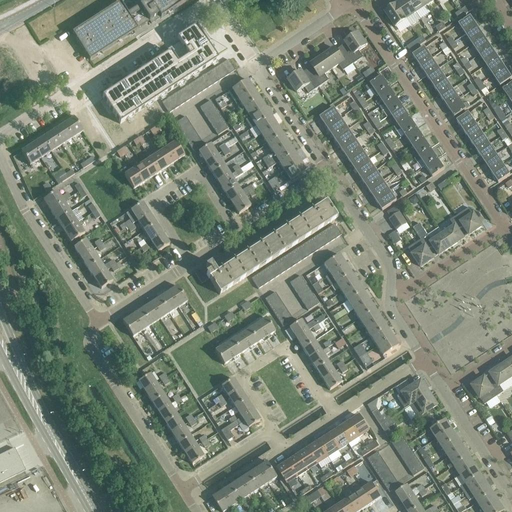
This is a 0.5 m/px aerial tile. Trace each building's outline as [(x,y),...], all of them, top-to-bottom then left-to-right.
[(120,3),(72,34),(90,61),(138,30),(137,30),(149,22),(151,24),(160,19),(188,2),(186,0),(147,0),(148,1),(127,14),(120,3)] [(406,0),(404,0),(396,6),(406,20),(416,13),(406,0)] [(421,0),(406,0),(416,13),(426,7),(421,0)] [(470,5),(459,12),(462,18),(473,10),(470,5)] [(406,20),(396,6),(386,13),(395,28),(406,20)] [(459,25),(465,36),(477,28),(471,17),(459,25)] [(170,53),(102,98),(120,125),(218,61),(216,58),(227,51),(227,50),(223,52),(206,40),(202,33),(200,34),(196,28),(177,40),(181,47),(171,54),(170,53)] [(465,36),(473,46),(485,38),(477,28),(465,36)] [(346,44),(341,47),(353,65),(363,58),(359,52),(366,47),(358,34),(345,43),(346,44)] [(473,46),(479,57),(491,48),(485,38),(473,46)] [(422,44),(419,39),(407,48),(410,53),(422,44)] [(336,50),(323,58),(332,70),(339,65),(343,72),(353,65),(341,47),(336,51),(336,50)] [(479,57),(486,66),(498,58),(491,48),(479,57)] [(413,57),(420,67),(432,59),(425,49),(413,57)] [(447,49),(443,51),(446,57),(451,54),(447,49)] [(312,67),(307,71),(319,88),(329,81),(325,75),(332,70),(323,58),(311,66),(312,67)] [(460,61),(464,67),(469,64),(465,58),(460,61)] [(486,66),(493,77),(505,69),(498,58),(486,66)] [(420,67),(427,77),(439,69),(432,59),(420,67)] [(223,64),(229,75),(235,71),(228,61),(223,64)] [(217,68),(224,79),(229,75),(223,64),(217,68)] [(453,67),(457,72),(461,69),(458,64),(453,67)] [(365,71),(368,78),(377,74),(374,67),(365,71)] [(217,68),(212,72),(218,82),(224,79),(217,68)] [(427,77),(434,88),(446,80),(439,69),(427,77)] [(461,69),(457,72),(464,82),(468,79),(461,69)] [(511,79),(505,69),(493,77),(500,88),(511,79)] [(319,88),(307,71),(302,74),(301,73),(289,81),(297,94),(305,88),(309,95),(319,88)] [(213,86),(218,82),(212,72),(206,75),(213,86)] [(207,89),(213,86),(206,75),(200,79),(207,89)] [(372,89),(376,95),(389,87),(382,77),(366,88),(368,92),(372,89)] [(202,93),(207,89),(200,79),(195,82),(202,93)] [(474,82),(478,88),(483,84),(479,79),(474,82)] [(234,102),(237,100),(253,90),(247,80),(228,93),(234,102)] [(446,80),(434,88),(441,98),(452,90),(446,80)] [(196,96),(202,93),(195,82),(189,86),(196,96)] [(467,88),(470,93),(475,89),(472,84),(467,88)] [(511,84),(503,91),(509,101),(511,99),(511,84)] [(191,100),(196,96),(189,86),(184,89),(191,100)] [(376,95),(383,105),(396,98),(389,87),(376,95)] [(185,104),(191,100),(184,89),(178,93),(185,104)] [(475,89),(470,93),(473,98),(478,94),(475,89)] [(237,100),(243,109),(259,99),(253,90),(237,100)] [(441,98),(447,108),(459,100),(452,90),(441,98)] [(354,95),(361,106),(366,102),(359,92),(354,95)] [(180,107),(185,104),(178,93),(173,97),(180,107)] [(173,97),(167,100),(174,111),(180,107),(173,97)] [(226,107),(220,98),(215,101),(221,111),(226,107)] [(383,105),(379,108),(382,112),(386,110),(390,116),(403,108),(396,98),(383,105)] [(243,109),(249,118),(265,108),(259,99),(243,109)] [(168,114),(174,111),(167,100),(162,104),(168,114)] [(459,100),(447,108),(455,119),(471,108),(467,103),(463,106),(459,100)] [(200,108),(203,114),(214,107),(210,102),(200,108)] [(353,111),(353,112),(358,108),(354,102),(345,109),(348,114),(353,111)] [(491,106),(494,112),(499,108),(495,103),(491,106)] [(203,114),(207,120),(218,113),(214,107),(203,114)] [(251,129),(255,127),(271,117),(265,108),(249,118),(245,120),(251,129)] [(397,126),(409,118),(403,108),(390,116),(397,126)] [(499,108),(494,112),(501,122),(505,119),(501,114),(502,113),(499,108)] [(320,118),(327,130),(342,120),(334,109),(320,118)] [(483,112),(487,117),(492,114),(488,109),(483,112)] [(368,115),(375,126),(380,123),(373,112),(368,115)] [(207,120),(211,125),(221,118),(218,113),(207,120)] [(457,122),(464,133),(476,125),(469,114),(457,122)] [(255,127),(261,136),(276,126),(271,117),(255,127)] [(189,123),(185,118),(175,124),(178,130),(189,123)] [(211,125),(214,130),(225,124),(221,118),(211,125)] [(409,118),(397,126),(393,128),(396,133),(400,130),(404,137),(416,128),(409,118)] [(74,119),(63,126),(72,139),(83,132),(74,119)] [(327,130),(334,139),(348,129),(342,120),(327,130)] [(182,136),(193,129),(189,123),(178,130),(182,136)] [(363,126),(367,132),(372,128),(369,123),(363,126)] [(225,124),(214,130),(218,136),(228,129),(225,124)] [(464,133),(471,143),(483,135),(476,125),(464,133)] [(63,126),(53,132),(61,146),(72,139),(63,126)] [(261,136),(267,145),(282,135),(276,126),(261,136)] [(372,128),(367,132),(370,136),(375,133),(372,128)] [(404,137),(411,147),(423,139),(416,128),(404,137)] [(182,136),(186,141),(196,134),(193,129),(182,136)] [(334,139),(341,150),(355,140),(348,129),(334,139)] [(497,133),(500,138),(505,134),(502,130),(497,133)] [(53,132),(42,139),(51,153),(61,146),(53,132)] [(189,146),(200,140),(196,134),(186,141),(189,146)] [(505,134),(500,138),(504,143),(509,139),(505,134)] [(267,145),(272,153),(272,154),(288,144),(282,135),(267,145)] [(471,143),(478,153),(490,145),(483,135),(471,143)] [(385,142),(388,147),(393,143),(390,138),(385,142)] [(42,139),(32,146),(40,159),(51,153),(42,139)] [(227,149),(237,143),(235,139),(224,145),(227,149)] [(411,147),(418,157),(430,149),(423,139),(411,147)] [(200,140),(189,146),(193,152),(203,145),(200,140)] [(341,150),(347,159),(362,150),(355,140),(341,150)] [(175,143),(166,149),(175,163),(184,157),(175,143)] [(268,170),(278,163),(294,153),(288,144),(272,154),(272,153),(262,160),(268,170)] [(377,147),(381,152),(386,149),(382,144),(377,147)] [(198,153),(205,164),(217,156),(210,145),(198,153)] [(490,145),(478,153),(484,163),(496,155),(490,145)] [(40,159),(32,146),(21,153),(30,166),(40,159)] [(166,149),(158,154),(167,168),(175,163),(166,149)] [(420,170),(424,167),(437,159),(430,149),(418,157),(414,160),(420,170)] [(362,150),(347,159),(355,170),(369,161),(362,150)] [(278,163),(284,172),(300,162),(294,153),(278,163)] [(158,154),(149,160),(158,174),(167,168),(158,154)] [(395,157),(402,167),(407,164),(400,154),(395,157)] [(484,163),(491,173),(503,165),(496,155),(484,163)] [(205,164),(212,174),(223,166),(217,156),(205,164)] [(92,158),(86,162),(89,166),(95,162),(92,158)] [(437,159),(424,167),(432,178),(444,170),(437,159)] [(149,160),(141,165),(150,179),(158,174),(149,160)] [(355,170),(361,180),(376,171),(369,161),(355,170)] [(89,166),(86,162),(80,165),(83,170),(89,166)] [(300,162),(284,172),(279,175),(285,185),(306,171),(300,162)] [(391,167),(395,173),(399,170),(396,164),(391,167)] [(407,164),(402,167),(405,172),(410,169),(407,164)] [(141,165),(133,170),(142,184),(150,179),(141,165)] [(232,168),(235,173),(240,170),(237,165),(232,168)] [(503,165),(491,173),(498,184),(510,176),(503,165)] [(212,174),(218,184),(230,176),(223,166),(212,174)] [(142,184),(133,170),(124,176),(133,190),(142,184)] [(71,171),(65,175),(68,179),(74,175),(71,171)] [(361,180),(368,191),(383,181),(376,171),(361,180)] [(68,179),(65,175),(59,179),(62,183),(68,179)] [(218,184),(225,194),(237,187),(230,176),(218,184)] [(267,183),(273,193),(280,189),(274,179),(267,183)] [(438,187),(441,193),(451,186),(448,180),(438,187)] [(368,191),(375,201),(390,191),(383,181),(368,191)] [(431,191),(437,188),(434,182),(428,186),(431,191)] [(42,187),(46,193),(51,190),(47,184),(42,187)] [(74,187),(78,193),(82,191),(78,184),(74,187)] [(225,194),(232,205),(243,197),(237,187),(225,194)] [(82,191),(78,193),(82,200),(86,197),(82,191)] [(390,191),(375,201),(382,211),(397,202),(390,191)] [(43,201),(50,212),(63,203),(71,198),(68,193),(60,198),(56,192),(43,201)] [(243,197),(232,205),(238,215),(250,208),(243,197)] [(50,212),(57,222),(70,213),(63,203),(50,212)] [(211,264),(195,274),(201,285),(209,280),(219,296),(336,219),(326,203),(217,274),(216,273),(211,264)] [(130,211),(126,214),(130,220),(133,225),(137,222),(149,214),(142,204),(130,211)] [(88,208),(92,214),(96,211),(92,205),(88,208)] [(397,206),(387,213),(391,219),(401,212),(397,206)] [(469,209),(457,217),(464,227),(463,227),(469,236),(482,228),(469,209)] [(96,211),(92,214),(96,220),(100,218),(96,211)] [(57,222),(63,233),(77,224),(70,213),(57,222)] [(399,213),(389,220),(397,231),(407,224),(399,213)] [(137,222),(144,232),(155,225),(149,214),(137,222)] [(454,228),(443,235),(451,248),(463,240),(458,231),(463,227),(464,227),(457,217),(450,222),(454,228)] [(127,228),(133,225),(130,220),(119,227),(122,232),(127,228)] [(77,224),(63,233),(70,243),(84,235),(77,224)] [(133,225),(127,228),(130,233),(136,229),(133,225)] [(144,232),(151,243),(162,235),(155,225),(144,232)] [(328,229),(335,240),(341,236),(334,225),(328,229)] [(329,243),(335,240),(328,229),(322,233),(329,243)] [(395,232),(389,236),(393,242),(399,238),(395,232)] [(323,247),(329,243),(322,233),(316,237),(323,247)] [(162,235),(151,243),(157,253),(169,246),(162,235)] [(428,237),(420,241),(427,251),(433,247),(439,256),(451,248),(443,235),(432,243),(428,237)] [(317,251),(323,247),(316,237),(310,241),(317,251)] [(94,244),(97,248),(103,244),(100,240),(94,244)] [(74,248),(80,259),(92,251),(85,241),(74,248)] [(311,255),(317,251),(310,241),(304,245),(311,255)] [(427,251),(420,241),(408,249),(421,268),(433,260),(427,251)] [(103,244),(97,248),(100,253),(106,249),(103,244)] [(305,259),(311,255),(304,245),(299,248),(305,259)] [(299,263),(305,259),(299,248),(293,252),(299,263)] [(80,259),(87,269),(99,262),(92,251),(80,259)] [(293,266),(299,263),(293,252),(287,256),(293,266)] [(288,270),(293,266),(287,256),(281,260),(288,270)] [(323,266),(329,275),(345,265),(339,256),(323,266)] [(282,274),(288,270),(281,260),(275,264),(282,274)] [(110,269),(116,265),(113,261),(103,268),(99,262),(87,269),(94,279),(106,272),(110,269)] [(276,278),(282,274),(275,264),(269,267),(276,278)] [(335,284),(351,274),(345,265),(329,275),(325,278),(331,287),(335,284)] [(270,282),(276,278),(269,267),(263,271),(270,282)] [(264,285),(270,282),(263,271),(257,275),(264,285)] [(112,282),(106,272),(94,279),(101,290),(112,282)] [(335,284),(341,293),(356,283),(351,274),(335,284)] [(261,287),(264,285),(257,275),(255,277),(261,287)] [(258,289),(261,287),(255,277),(251,279),(258,289)] [(294,289),(304,282),(300,277),(290,283),(294,289)] [(304,282),(294,289),(297,295),(308,288),(304,282)] [(341,293),(347,302),(362,292),(356,283),(341,293)] [(176,287),(167,294),(177,309),(187,303),(176,287)] [(308,288),(297,295),(301,300),(311,293),(308,288)] [(347,302),(353,311),(368,301),(362,292),(347,302)] [(275,293),(265,300),(268,306),(279,299),(275,293)] [(304,306),(315,299),(311,293),(301,300),(304,306)] [(167,294),(158,299),(168,315),(177,309),(167,294)] [(158,299),(149,306),(159,321),(168,315),(158,299)] [(279,299),(268,306),(272,311),(282,305),(279,299)] [(315,299),(304,306),(308,311),(318,304),(315,299)] [(353,311),(359,320),(374,310),(368,301),(353,311)] [(241,307),(245,313),(252,308),(248,303),(241,307)] [(282,305),(272,311),(275,317),(286,310),(282,305)] [(149,306),(140,311),(150,327),(159,321),(149,306)] [(338,320),(346,313),(343,309),(335,317),(338,320)] [(279,322),(289,316),(286,310),(275,317),(279,322)] [(359,320),(365,329),(380,319),(374,310),(359,320)] [(140,311),(131,317),(141,333),(150,327),(140,311)] [(224,318),(228,324),(236,319),(232,313),(224,318)] [(279,322),(282,328),(293,321),(289,316),(279,322)] [(141,333),(131,317),(122,323),(132,339),(141,333)] [(265,319),(257,325),(266,339),(274,333),(265,319)] [(365,329),(370,338),(386,328),(380,319),(365,329)] [(296,340),(312,329),(317,326),(314,322),(304,328),(300,322),(289,330),(296,340)] [(209,332),(211,335),(219,330),(216,327),(215,325),(207,329),(209,332)] [(257,325),(248,330),(257,344),(266,339),(257,325)] [(312,329),(311,330),(314,334),(320,330),(317,326),(312,329)] [(370,338),(376,347),(392,337),(386,328),(370,338)] [(248,330),(240,335),(249,349),(257,344),(248,330)] [(307,333),(296,340),(302,350),(314,343),(307,333)] [(240,335),(232,341),(241,355),(249,349),(240,335)] [(392,337),(376,347),(382,357),(398,347),(392,337)] [(232,341),(223,346),(232,360),(241,355),(232,341)] [(302,350),(309,361),(320,353),(314,343),(302,350)] [(232,360),(223,346),(214,352),(224,366),(232,360)] [(323,357),(330,352),(327,348),(320,353),(309,361),(316,371),(327,363),(323,357)] [(511,360),(502,367),(511,379),(511,378),(511,360)] [(316,371),(323,381),(334,373),(327,363),(316,371)] [(496,384),(490,388),(497,398),(504,393),(499,387),(511,379),(502,367),(490,375),(496,384)] [(334,373),(323,381),(330,392),(341,384),(334,373)] [(138,382),(145,393),(156,386),(149,375),(138,382)] [(158,378),(161,383),(166,379),(163,375),(158,378)] [(484,406),(497,398),(490,388),(484,379),(472,387),(484,406)] [(221,388),(228,399),(240,391),(233,380),(221,388)] [(405,410),(410,407),(429,394),(421,382),(397,397),(405,410)] [(145,393),(151,403),(163,396),(156,386),(145,393)] [(228,399),(235,408),(246,401),(240,391),(228,399)] [(429,394),(410,407),(418,419),(437,407),(429,394)] [(151,403),(158,413),(169,406),(163,396),(151,403)] [(215,400),(219,405),(224,401),(221,396),(215,400)] [(180,399),(174,403),(177,407),(183,403),(180,399)] [(372,414),(380,426),(391,419),(387,413),(382,417),(378,410),(380,403),(378,399),(367,406),(372,414)] [(235,408),(241,418),(253,411),(246,401),(235,408)] [(169,406),(158,413),(165,424),(176,417),(169,406)] [(253,411),(241,418),(236,422),(231,425),(221,432),(227,442),(233,438),(230,432),(244,423),(248,429),(260,421),(253,411)] [(185,419),(188,424),(194,420),(191,416),(185,419)] [(165,424),(171,434),(183,427),(176,417),(165,424)] [(360,417),(349,424),(359,438),(369,432),(360,417)] [(489,419),(491,426),(497,424),(495,417),(489,419)] [(391,419),(380,426),(388,438),(393,435),(389,428),(394,425),(391,419)] [(194,420),(188,424),(191,428),(197,425),(194,420)] [(430,430),(436,440),(452,430),(446,421),(430,430)] [(349,424),(339,431),(349,445),(359,438),(349,424)] [(171,434),(178,445),(190,437),(183,427),(171,434)] [(436,440),(442,449),(458,439),(452,430),(436,440)] [(339,431),(329,437),(338,451),(349,445),(339,431)] [(178,445),(185,455),(196,448),(190,437),(178,445)] [(329,437),(319,444),(328,458),(338,451),(329,437)] [(402,437),(400,439),(392,444),(414,477),(424,470),(402,437)] [(442,449),(448,458),(463,448),(458,439),(442,449)] [(365,448),(366,450),(369,454),(379,447),(376,442),(365,448)] [(319,444),(309,450),(318,465),(328,458),(319,444)] [(196,448),(185,455),(191,466),(203,458),(196,448)] [(418,451),(424,461),(429,458),(423,448),(418,451)] [(448,458),(454,467),(469,457),(463,448),(448,458)] [(0,455),(0,483),(25,472),(14,449),(0,455)] [(309,450),(299,457),(308,471),(318,465),(309,450)] [(343,457),(346,462),(353,458),(350,453),(343,457)] [(400,486),(378,453),(368,460),(389,493),(400,486)] [(299,457),(288,464),(298,478),(308,471),(299,457)] [(454,467),(460,476),(475,466),(469,457),(454,467)] [(268,463),(258,469),(268,484),(278,478),(268,463)] [(298,478),(288,464),(278,470),(287,485),(298,478)] [(460,489),(461,488),(481,475),(475,466),(460,476),(455,479),(460,489)] [(258,469),(249,474),(259,490),(268,484),(258,469)] [(249,474),(240,480),(250,496),(259,490),(249,474)] [(461,488),(467,497),(487,485),(481,475),(461,488)] [(240,480),(231,486),(241,502),(250,496),(240,480)] [(396,494),(402,504),(428,487),(426,483),(411,493),(407,486),(396,494)] [(372,484),(364,490),(373,504),(381,498),(372,484)] [(451,494),(446,485),(442,488),(447,497),(451,494)] [(474,499),(477,503),(493,494),(487,485),(467,497),(469,502),(474,499)] [(231,486),(222,492),(233,508),(241,502),(231,486)] [(402,504),(407,511),(413,511),(420,507),(414,497),(419,494),(422,498),(427,494),(425,490),(429,488),(428,487),(402,504)] [(364,490),(355,495),(364,509),(373,504),(364,490)] [(225,511),(233,508),(222,492),(213,498),(222,511),(225,511)] [(321,498),(317,493),(314,495),(320,505),(324,502),(321,498)] [(477,503),(482,511),(483,511),(498,502),(493,494),(477,503)] [(355,495),(347,501),(354,511),(360,511),(364,509),(355,495)] [(459,497),(451,502),(454,506),(461,501),(459,497)] [(354,511),(347,501),(339,506),(342,511),(354,511)] [(504,511),(498,502),(483,511),(504,511)]
